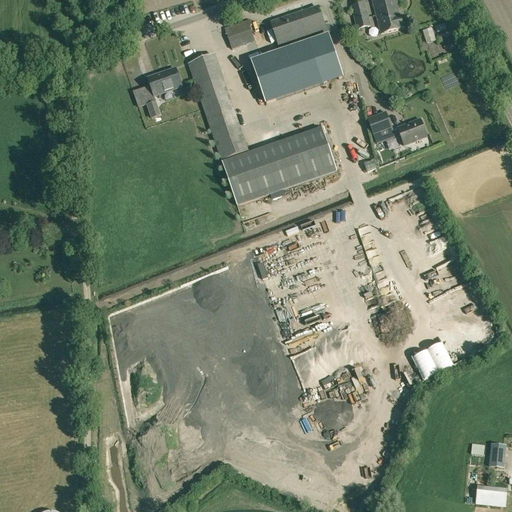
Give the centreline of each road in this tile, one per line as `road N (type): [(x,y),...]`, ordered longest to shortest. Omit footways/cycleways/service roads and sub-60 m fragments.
road 1 (unclassified): [(88,511),(86,289),(66,63)]
road 2 (unknown): [(368,209),(420,314),(415,332),(398,345),(368,344),(352,321),(339,243),(342,223),(354,213)]
road 3 (unknown): [(207,15),(263,113),(323,110),(368,209)]
road 4 (unclassified): [(66,63),(252,0)]
road 5 (tertiary): [(511,110),(455,0)]
